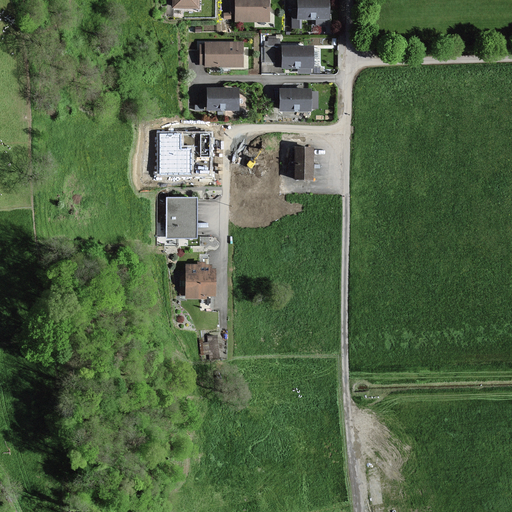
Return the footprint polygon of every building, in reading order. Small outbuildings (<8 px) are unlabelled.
[(269,0),(236,0),(237,20),(270,20),(269,0)] [(330,18),(330,0),(299,0),(299,19),(317,19),(317,25),(327,25),(327,18),(330,18)] [(206,45),(201,44),(201,64),(206,64),(206,66),(244,66),(244,42),(206,42),(206,45)] [(314,46),(276,46),(276,67),(314,67),(314,46)] [(240,88),(209,88),(209,89),(201,89),(201,106),(197,106),(197,109),(210,109),(240,109),(240,88)] [(312,89),(282,88),(281,110),(312,110),(312,108),(318,108),(318,92),(312,92),(312,89)] [(211,174),(211,133),(160,133),(159,174),(211,174)] [(314,148),(297,147),(296,178),(313,178),(314,148)] [(198,198),(168,198),(168,236),(198,236),(198,198)] [(212,264),(188,264),(188,297),(207,297),(207,295),(216,295),(216,269),(212,269),(212,264)] [(220,352),(220,333),(209,333),(209,340),(203,340),(203,352),(220,352)]
